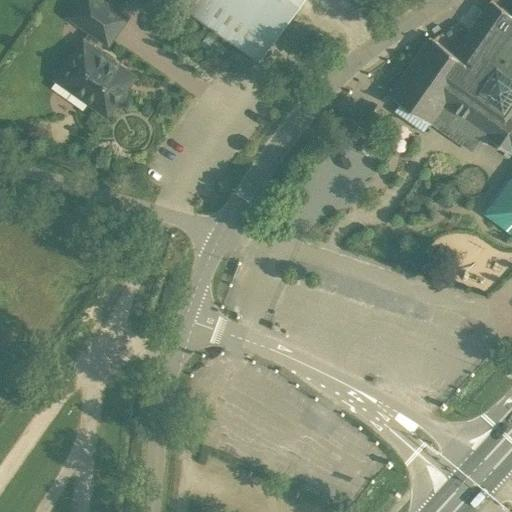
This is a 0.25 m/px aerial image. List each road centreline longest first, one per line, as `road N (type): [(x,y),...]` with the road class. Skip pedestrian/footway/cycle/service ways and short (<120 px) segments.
road 1 (unclassified): [(219,236),(298,112),(442,0)]
road 2 (unclassified): [(0,164),(219,236)]
road 3 (unclassified): [(377,404),(269,349),(183,320)]
road 4 (unclassified): [(146,511),(162,387),(183,320)]
road 5 (unclassified): [(483,469),(421,422),(377,404)]
road 6 (unclassified): [(377,404),(467,487)]
